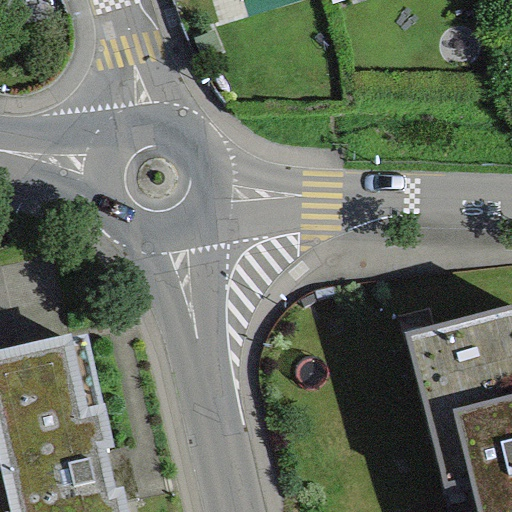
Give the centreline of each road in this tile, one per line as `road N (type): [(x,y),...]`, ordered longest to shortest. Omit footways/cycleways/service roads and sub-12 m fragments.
road 1 (residential): [(207,191),(511,201)]
road 2 (residential): [(236,511),(170,231)]
road 3 (residential): [(149,127),(113,0)]
